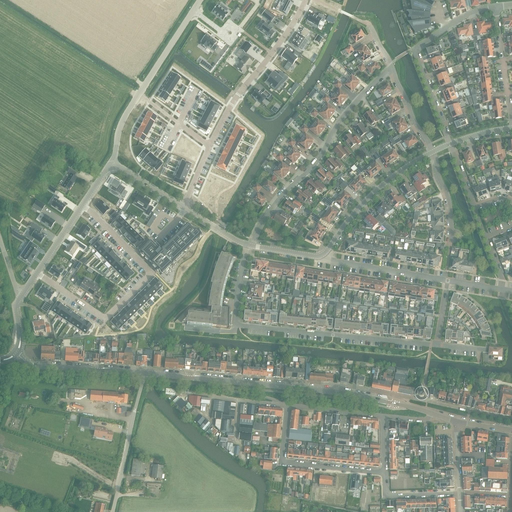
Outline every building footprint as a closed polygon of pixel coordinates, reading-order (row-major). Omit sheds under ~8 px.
[(280,0),(276,9),(279,11),(286,15),(288,10),(289,10),(288,10),(289,8),(290,8),(289,8),(290,7),(292,4),(286,1),(285,0),(280,0)] [(411,1),(431,8),(432,4),(431,4),(432,2),(434,3),(429,0),(417,0),(417,3),(411,1)] [(467,1),(467,0),(451,0),(452,2),(450,2),(451,8),(458,7),(459,9),(466,8),(464,1),(467,1)] [(248,1),(243,8),(247,11),(252,5),(248,1)] [(409,12),(430,14),(429,14),(430,10),(429,10),(428,10),(429,8),(431,8),(411,1),(412,1),(413,8),(412,8),(415,9),(414,12),(409,12)] [(217,5),(211,12),(223,21),(228,14),(226,12),(228,10),(224,7),(222,10),(218,7),(217,5)] [(265,10),(261,15),(271,22),(275,18),(265,10)] [(409,23),(430,20),(429,20),(429,17),(428,17),(428,14),(430,15),(430,14),(409,12),(412,18),(411,18),(411,19),(414,18),(415,22),(409,23)] [(311,14),(307,21),(318,27),(322,20),(324,21),(326,17),(319,14),(317,17),(311,14)] [(511,16),(509,17),(509,19),(503,20),(503,26),(510,25),(510,27),(511,27),(511,16)] [(430,20),(409,23),(410,23),(413,28),(413,29),(416,28),(417,32),(416,32),(416,33),(431,27),(431,26),(430,23),(429,23),(428,23),(428,21),(430,21),(430,20)] [(475,30),(476,36),(480,35),(479,34),(486,32),(486,30),(492,29),(491,23),(485,24),(484,22),(477,23),(478,29),(475,30)] [(264,23),(259,29),(271,38),(274,33),(271,30),(272,29),(264,23)] [(476,36),(475,30),(472,31),(471,24),(464,26),(464,28),(458,29),(459,35),(465,34),(466,36),(473,35),(473,37),(476,36)] [(294,41),(292,44),(299,49),(305,39),(307,36),(307,37),(310,32),(304,29),(302,33),(302,34),(301,36),(298,34),(296,38),(294,41)] [(364,35),(361,31),(355,34),(352,35),(353,36),(352,36),(356,43),(364,38),(363,36),(363,35),(364,35)] [(202,42),(200,44),(205,48),(207,46),(211,49),(213,51),(217,47),(214,45),(216,43),(213,40),(213,39),(210,37),(206,34),(201,41),(202,42)] [(493,40),(482,41),(483,46),(483,45),(484,50),(494,49),(493,44),(494,44),(493,40)] [(243,61),(237,68),(244,73),(246,70),(247,70),(250,67),(249,66),(252,63),(250,61),(252,59),(245,54),(251,46),(245,42),(240,50),(243,52),(239,58),(243,61)] [(427,51),(427,52),(427,53),(427,54),(428,55),(429,55),(429,56),(435,53),(436,56),(442,54),(443,53),(441,48),(440,45),(437,47),(437,46),(427,50),(427,51),(427,50),(427,51)] [(351,46),(346,50),(342,52),(344,54),(347,52),(349,55),(354,51),(351,46)] [(359,57),(369,51),(366,48),(365,48),(365,47),(365,48),(364,46),(356,52),(359,57)] [(494,49),(484,50),(485,54),(484,54),(484,58),(488,58),(496,57),(495,53),(494,53),(494,49)] [(285,50),(280,57),(288,62),(283,68),(287,71),(292,65),(293,66),(296,61),(298,59),(298,58),(300,55),(295,52),(293,55),(285,50)] [(359,57),(356,59),(358,61),(361,59),(363,62),(371,57),(370,56),(370,55),(371,54),(369,51),(359,57)] [(431,64),(432,65),(432,66),(433,65),(433,66),(443,62),(441,57),(443,56),(442,54),(436,56),(437,58),(431,61),(431,62),(431,63),(431,64)] [(477,59),(477,63),(478,63),(479,68),(488,66),(488,62),(488,58),(484,58),(477,59)] [(433,69),(433,70),(434,71),(435,70),(435,71),(441,69),(442,72),(448,69),(446,64),(444,65),(443,62),(433,66),(433,67),(433,68),(433,69)] [(380,68),(378,64),(377,65),(376,64),(375,63),(367,68),(369,71),(368,72),(370,75),(372,74),(372,75),(375,73),(375,72),(380,68)] [(175,68),(171,73),(179,79),(182,74),(175,68)] [(437,77),(437,78),(437,79),(437,80),(437,81),(438,81),(439,81),(439,82),(449,78),(447,75),(449,74),(453,73),(451,68),(448,69),(442,72),(443,74),(437,76),(437,77)] [(348,81),(356,88),(359,85),(358,84),(358,83),(359,82),(353,77),(355,75),(348,69),(346,72),(352,76),(348,81)] [(270,77),(266,82),(270,86),(270,87),(271,86),(272,88),(274,89),(280,82),(282,83),(283,84),(288,78),(280,72),(277,75),(273,72),(270,76),(270,77)] [(171,73),(168,78),(175,84),(179,79),(171,73)] [(168,78),(164,83),(172,88),(175,84),(168,78)] [(439,85),(439,86),(440,86),(441,86),(441,87),(447,85),(448,87),(454,85),(453,82),(451,83),(450,83),(449,78),(439,82),(439,83),(439,84),(439,85)] [(356,88),(348,81),(347,80),(344,83),(345,84),(344,86),(351,92),(352,90),(352,91),(353,90),(354,91),(356,88)] [(164,83),(161,88),(169,93),(172,88),(164,83)] [(383,97),(391,92),(390,91),(391,91),(390,90),(391,89),(388,85),(383,89),(382,88),(380,90),(379,91),(383,97)] [(443,93),(443,94),(443,95),(443,96),(444,97),(445,97),(455,94),(457,93),(455,90),(454,85),(448,87),(449,90),(443,92),(443,93),(443,92),(443,93)] [(257,89),(251,95),(261,104),(266,98),(268,99),(271,96),(265,91),(262,94),(257,89)] [(336,95),(344,102),(347,99),(346,98),(346,97),(347,96),(340,90),(336,95)] [(445,98),(445,99),(445,100),(445,101),(446,102),(447,102),(447,103),(453,100),(454,103),(460,101),(462,99),(461,97),(459,98),(457,93),(455,94),(445,97),(445,98)] [(492,93),(482,94),(483,99),(482,99),(483,103),(491,102),(494,101),(494,97),(493,97),(492,93)] [(344,102),(336,95),(335,94),(332,97),(333,98),(332,100),(339,106),(340,105),(341,104),(342,105),(344,102)] [(388,110),(398,104),(396,101),(395,101),(394,100),(393,99),(385,104),(388,110)] [(491,102),(491,106),(492,105),(493,110),(502,109),(502,104),(502,100),(494,101),(491,102)] [(449,108),(449,109),(449,110),(449,111),(449,112),(450,113),(451,112),(451,113),(461,109),(459,104),(461,103),(460,101),(454,103),(455,106),(449,108)] [(211,102),(208,107),(217,112),(220,107),(211,102)] [(325,105),(322,108),(324,109),(332,116),(335,113),(334,112),(334,111),(335,110),(328,104),(326,106),(325,105)] [(398,104),(388,110),(392,115),(400,110),(399,109),(399,108),(400,107),(398,104)] [(208,107),(206,112),(214,117),(217,112),(208,107)] [(330,119),(332,116),(324,109),(320,114),(327,120),(328,119),(329,118),(330,119)] [(453,118),(459,116),(460,119),(466,116),(465,114),(463,114),(462,114),(461,109),(451,113),(451,114),(451,115),(451,116),(451,117),(452,118),(453,117),(453,118)] [(493,119),(496,118),(497,119),(498,119),(499,119),(499,118),(500,118),(501,118),(501,117),(504,117),(504,113),(503,113),(502,109),(493,110),(493,114),(492,114),(493,119)] [(375,123),(377,122),(380,120),(376,114),(373,116),(370,111),(364,116),(367,121),(368,121),(371,125),(371,126),(372,126),(373,126),(374,126),(375,125),(375,124),(375,123)] [(148,112),(145,117),(154,122),(157,117),(148,112)] [(206,112),(203,117),(211,122),(214,117),(206,112)] [(455,124),(455,125),(455,126),(455,127),(455,128),(456,128),(457,128),(457,129),(460,128),(461,128),(462,128),(463,127),(464,127),(464,126),(467,125),(465,120),(467,119),(466,116),(460,119),(461,121),(455,124)] [(145,117),(142,123),(151,127),(154,122),(145,117)] [(203,117),(200,122),(209,127),(211,122),(203,117)] [(396,128),(405,123),(403,119),(402,120),(402,119),(401,118),(393,123),(396,128)] [(315,121),(313,124),(322,132),(325,129),(324,128),(324,127),(325,126),(318,120),(316,122),(315,121)] [(200,122),(197,127),(206,132),(209,127),(200,122)] [(142,123),(140,128),(149,132),(151,127),(142,123)] [(372,133),(367,127),(365,129),(361,123),(354,128),(356,131),(355,132),(358,135),(359,134),(361,137),(366,133),(367,135),(366,135),(369,139),(374,136),(372,133)] [(405,123),(396,128),(399,134),(408,129),(407,128),(407,127),(406,127),(407,126),(405,123)] [(320,135),(322,132),(313,124),(310,127),(311,128),(310,130),(317,136),(318,135),(319,134),(320,135)] [(236,126),(233,131),(243,135),(245,130),(239,127),(239,126),(236,125),(236,126)] [(140,128),(137,133),(146,138),(149,132),(140,128)] [(233,131),(231,136),(240,140),(243,135),(233,131)] [(137,133),(134,138),(143,143),(146,138),(137,133)] [(306,134),(302,139),(311,146),(313,143),(312,143),(313,142),(313,140),(306,134)] [(358,145),(361,143),(356,136),(353,138),(350,134),(343,139),(351,148),(357,143),(358,145)] [(231,136),(228,141),(238,146),(240,140),(231,136)] [(413,138),(412,137),(404,142),(408,148),(409,147),(410,148),(412,146),(418,142),(415,138),(414,139),(414,138),(413,138)] [(308,149),(311,146),(302,139),(298,144),(305,150),(306,149),(307,149),(308,149)] [(228,141),(226,146),(235,151),(238,146),(228,141)] [(500,158),(505,157),(504,150),(501,151),(500,143),(498,144),(497,143),(495,144),(492,145),(494,156),(499,155),(500,158)] [(340,145),(334,151),(341,159),(346,154),(348,156),(351,153),(346,147),(343,150),(340,145)] [(226,146),(223,151),(233,156),(235,151),(226,146)] [(478,149),(477,150),(480,159),(482,158),(483,160),(484,160),(487,159),(487,158),(487,156),(487,155),(486,152),(485,152),(483,146),(478,148),(479,149),(478,149)] [(300,155),(301,154),(293,148),(289,153),(298,160),(300,157),(299,156),(300,155)] [(144,150),(137,157),(142,161),(148,153),(144,150)] [(387,153),(388,154),(393,162),(397,159),(396,159),(398,157),(394,150),(391,152),(390,151),(387,153)] [(223,151),(221,157),(230,161),(233,156),(223,151)] [(468,153),(468,152),(463,154),(465,160),(466,163),(467,163),(467,164),(474,161),(470,152),(469,153),(468,153)] [(148,153),(142,161),(146,165),(153,157),(148,153)] [(273,156),(276,158),(281,162),(283,159),(278,155),(277,156),(275,153),(273,156)] [(295,163),(298,160),(289,153),(285,158),(293,164),(294,163),(295,162),(295,163)] [(389,165),(393,162),(388,154),(382,158),(386,165),(388,164),(389,165)] [(153,157),(146,165),(151,168),(157,160),(153,157)] [(221,157),(218,162),(228,166),(230,161),(221,157)] [(325,164),(333,172),(338,167),(340,168),(343,166),(337,160),(335,162),(331,158),(325,164)] [(157,160),(151,168),(155,172),(161,164),(157,160)] [(182,161),(179,167),(188,171),(191,165),(182,161)] [(216,167),(215,168),(218,169),(219,168),(225,171),(228,166),(218,162),(216,167)] [(282,163),(278,168),(287,175),(289,172),(288,171),(289,170),(290,169),(282,163)] [(376,163),(371,167),(377,174),(380,172),(380,171),(382,169),(376,163)] [(179,167),(177,172),(186,176),(188,171),(179,167)] [(287,175),(278,168),(277,167),(273,172),(268,168),(266,171),(272,176),(275,173),(282,179),(283,178),(283,177),(284,178),(287,175)] [(373,177),(377,174),(371,167),(365,172),(371,178),(372,177),(373,177)] [(74,176),(76,173),(70,168),(67,172),(70,173),(62,186),(68,191),(77,178),(74,176)] [(329,181),(334,177),(329,172),(327,175),(321,169),(316,175),(323,181),(326,179),(327,179),(329,181)] [(177,172),(175,177),(184,181),(186,176),(177,172)] [(422,176),(420,173),(413,178),(416,182),(414,184),(419,193),(425,189),(422,185),(426,182),(425,181),(428,179),(425,175),(422,176)] [(360,176),(355,181),(361,188),(365,185),(364,184),(366,182),(360,176)] [(493,178),(494,182),(496,191),(500,191),(499,190),(502,189),(500,185),(502,185),(500,180),(499,180),(498,176),(493,178)] [(175,177),(173,183),(182,186),(184,181),(175,177)] [(491,192),(493,192),(496,191),(494,182),(493,178),(487,179),(491,192)] [(112,186),(110,189),(111,190),(119,195),(120,196),(121,196),(124,198),(127,192),(124,190),(125,189),(119,185),(120,183),(115,180),(113,181),(110,185),(112,186)] [(311,180),(306,186),(314,193),(317,190),(318,190),(321,192),(321,193),(325,187),(321,183),(318,181),(315,183),(311,180)] [(361,188),(355,181),(354,180),(351,183),(352,184),(350,186),(356,192),(357,191),(358,191),(361,188)] [(263,187),(271,193),(272,192),(273,191),(273,192),(276,188),(271,184),(272,184),(269,181),(269,182),(268,182),(263,187)] [(404,192),(406,196),(405,196),(407,199),(417,192),(413,186),(410,188),(407,183),(400,187),(401,189),(400,190),(403,193),(404,192)] [(486,189),(484,185),(479,186),(483,196),(486,195),(486,194),(488,193),(486,189)] [(480,197),(483,196),(479,186),(473,189),(475,194),(476,193),(477,197),(479,197),(480,197)] [(313,196),(306,190),(305,190),(306,191),(304,193),(300,189),(295,195),(304,203),(308,197),(310,199),(313,196)] [(350,199),(351,197),(345,191),(340,197),(347,203),(350,199)] [(399,206),(405,202),(400,196),(398,198),(394,193),(388,197),(390,200),(389,201),(392,204),(393,204),(395,206),(398,204),(399,206)] [(265,200),(258,194),(256,197),(255,196),(252,199),(254,201),(256,203),(257,203),(262,207),(265,203),(264,202),(265,201),(264,201),(265,200)] [(55,199),(51,206),(61,213),(66,206),(58,200),(59,198),(56,196),(54,199),(55,199)] [(139,196),(135,202),(147,210),(146,213),(145,214),(149,216),(153,208),(150,206),(149,207),(147,205),(149,202),(139,196)] [(344,207),(347,203),(340,197),(339,196),(336,199),(337,200),(336,202),(342,208),(343,206),(344,207)] [(430,208),(442,206),(441,201),(440,201),(440,199),(430,201),(431,204),(429,204),(430,208)] [(37,200),(34,204),(40,208),(38,210),(40,212),(45,205),(37,200)] [(101,200),(95,206),(103,215),(109,209),(101,200)] [(295,201),(294,203),(292,204),(288,201),(284,207),(292,213),(294,210),(297,212),(302,205),(295,201)] [(387,207),(383,203),(382,203),(380,205),(376,208),(378,210),(377,212),(379,215),(381,214),(384,217),(387,214),(389,216),(395,211),(390,205),(387,207)] [(432,215),(442,214),(442,211),(443,211),(442,206),(430,208),(430,212),(432,211),(432,215)] [(336,215),(338,213),(331,208),(327,213),(334,219),(337,215),(336,215)] [(113,210),(109,215),(112,218),(117,214),(113,210)] [(278,213),(274,219),(283,225),(286,221),(288,222),(292,217),(284,212),(282,215),(278,213)] [(321,219),(312,213),(310,215),(314,218),(319,221),(321,219)] [(332,223),(334,219),(327,213),(322,219),(329,224),(331,222),(332,223)] [(433,218),(431,218),(431,222),(443,221),(443,216),(442,216),(442,214),(432,215),(433,218)] [(45,215),(40,221),(51,228),(55,222),(45,215)] [(382,224),(385,221),(379,216),(376,219),(377,219),(375,220),(370,215),(369,216),(367,218),(364,222),(367,224),(366,225),(366,228),(370,228),(371,228),(372,229),(378,223),(379,221),(382,224)] [(120,216),(111,224),(116,229),(124,221),(120,216)] [(314,218),(312,221),(317,224),(318,225),(322,227),(323,225),(321,224),(321,223),(319,222),(319,221),(314,218)] [(124,221),(116,229),(117,229),(121,233),(121,234),(129,226),(124,221)] [(32,228),(25,238),(32,242),(34,239),(40,244),(45,237),(41,235),(42,234),(40,233),(40,234),(39,233),(42,230),(32,223),(29,227),(32,228)] [(83,224),(76,235),(84,239),(90,229),(83,224)] [(151,241),(139,252),(140,253),(141,254),(144,257),(145,258),(148,261),(153,265),(156,268),(157,269),(156,270),(157,270),(160,273),(160,274),(161,273),(162,274),(164,272),(169,267),(171,265),(171,266),(171,265),(175,262),(175,261),(183,253),(183,254),(183,253),(187,250),(192,245),(192,244),(197,239),(197,240),(198,239),(201,236),(202,236),(201,236),(202,235),(201,234),(197,230),(196,229),(194,231),(187,224),(186,224),(186,225),(183,228),(182,228),(183,228),(179,232),(179,231),(179,232),(176,235),(174,237),(171,240),(170,240),(170,241),(167,244),(164,247),(160,250),(158,248),(160,247),(160,246),(157,243),(156,242),(156,243),(154,244),(151,241)] [(318,225),(315,231),(323,236),(325,232),(324,232),(326,229),(322,227),(318,225)] [(129,226),(121,234),(126,239),(134,231),(129,226)] [(134,231),(126,239),(131,244),(139,236),(134,231)] [(305,239),(306,240),(312,243),(314,239),(318,242),(319,239),(320,240),(323,236),(315,231),(311,237),(308,235),(305,239)] [(432,239),(432,243),(442,244),(442,241),(443,241),(443,236),(431,235),(431,239),(432,239)] [(139,236),(131,244),(135,248),(136,249),(144,241),(139,236)] [(100,239),(92,247),(97,252),(105,244),(100,239)] [(500,240),(503,250),(509,248),(505,239),(503,240),(503,239),(500,240)] [(71,242),(65,251),(72,256),(78,247),(84,251),(86,247),(75,240),(73,243),(71,242)] [(503,250),(500,240),(497,241),(497,242),(495,243),(496,247),(495,247),(497,252),(503,250)] [(30,241),(19,257),(30,264),(33,260),(35,256),(38,252),(36,250),(38,247),(30,241)] [(105,244),(97,252),(102,257),(110,249),(105,244)] [(383,258),(386,258),(386,257),(388,258),(389,253),(390,254),(391,249),(384,248),(383,258)] [(110,249),(102,257),(106,262),(114,254),(114,253),(110,249)] [(186,316),(184,318),(186,319),(185,323),(192,324),(212,326),(216,326),(218,327),(220,327),(228,328),(228,327),(228,326),(228,325),(228,324),(228,323),(228,322),(228,321),(228,320),(228,319),(228,318),(228,317),(229,317),(229,312),(229,308),(229,309),(227,309),(227,308),(225,307),(224,308),(219,308),(220,301),(221,296),(221,294),(223,287),(225,280),(227,273),(229,274),(232,267),(235,259),(233,263),(231,262),(233,259),(230,258),(230,255),(226,255),(226,256),(221,253),(217,261),(215,269),(216,269),(214,276),(212,284),(210,292),(209,296),(209,299),(208,303),(208,307),(210,307),(209,314),(186,312),(186,316)] [(114,254),(106,262),(111,267),(119,259),(114,254)] [(439,262),(440,262),(441,257),(434,256),(433,266),(436,267),(436,266),(438,266),(439,262)] [(119,259),(111,267),(116,272),(124,264),(119,259)] [(252,265),(251,270),(261,272),(262,263),(261,263),(261,262),(257,262),(256,266),(252,265)] [(473,267),(474,268),(475,263),(469,262),(467,272),(470,272),(470,271),(473,272),(473,267)] [(124,264),(116,272),(121,276),(129,269),(129,268),(125,264),(124,264)] [(53,266),(49,272),(58,278),(60,275),(64,277),(67,272),(63,270),(62,272),(53,266)] [(297,273),(296,273),(296,278),(302,279),(304,269),(300,268),(300,269),(298,269),(297,273)] [(129,269),(121,276),(126,282),(134,274),(129,269)] [(344,281),(343,281),(342,285),(348,286),(349,286),(350,277),(347,276),(347,277),(344,276),(344,281)] [(80,287),(87,292),(93,283),(85,278),(83,282),(78,279),(74,285),(79,288),(80,287)] [(150,282),(150,283),(158,291),(163,286),(155,278),(154,278),(150,282)] [(251,288),(251,291),(262,292),(262,293),(264,293),(265,284),(254,282),(254,286),(252,286),(252,288),(251,288)] [(100,288),(93,283),(87,292),(94,297),(93,298),(98,301),(102,295),(98,292),(100,288)] [(150,283),(145,287),(153,296),(158,291),(150,283)] [(390,288),(389,288),(388,296),(394,297),(397,285),(397,284),(393,284),(391,284),(390,288)] [(43,285),(38,292),(38,293),(46,298),(44,300),(47,303),(54,293),(43,285)] [(145,287),(140,292),(148,300),(153,296),(145,287)] [(416,301),(416,302),(417,302),(417,301),(421,301),(422,299),(423,289),(424,289),(418,288),(416,301)] [(428,291),(427,300),(437,301),(438,296),(433,295),(434,291),(430,290),(430,291),(428,291)] [(252,297),(252,300),(263,302),(264,298),(261,298),(262,293),(262,292),(251,291),(250,295),(251,295),(251,297),(252,297)] [(136,297),(135,297),(143,305),(148,300),(140,292),(140,293),(135,297),(136,297)] [(461,298),(458,296),(459,296),(454,294),(452,298),(451,298),(450,303),(457,306),(461,298)] [(135,297),(130,302),(138,310),(143,305),(135,297)] [(461,298),(457,306),(462,309),(468,302),(467,302),(465,300),(465,299),(461,297),(461,298)] [(468,302),(462,309),(468,313),(474,307),(473,306),(471,304),(472,304),(468,301),(467,302),(468,302)] [(57,302),(51,311),(57,315),(63,306),(63,305),(58,302),(57,302)] [(130,302),(125,307),(133,315),(138,310),(130,302)] [(63,306),(57,315),(63,319),(69,310),(63,306)] [(474,307),(468,313),(472,318),(479,312),(477,310),(477,309),(474,306),(473,306),(474,307)] [(121,311),(121,312),(128,320),(133,315),(125,307),(121,311)] [(69,310),(63,319),(68,323),(75,313),(69,310)] [(121,312),(116,317),(124,325),(128,320),(121,312)] [(479,312),(472,318),(476,323),(483,318),(482,316),(482,315),(479,312)] [(75,313),(68,323),(74,327),(80,317),(75,313)] [(80,317),(74,327),(80,330),(86,321),(80,317)] [(111,321),(111,322),(119,330),(124,325),(116,317),(115,317),(111,321)] [(483,318),(476,323),(479,329),(488,325),(487,325),(486,322),(484,318),(483,318)] [(45,324),(44,320),(33,323),(35,331),(46,329),(46,333),(50,332),(49,323),(45,324)] [(86,321),(80,330),(86,334),(92,325),(91,325),(92,324),(87,321),(86,321)] [(488,325),(479,329),(482,336),(482,339),(486,340),(486,337),(491,337),(490,332),(489,329),(488,325)] [(457,341),(459,341),(459,342),(463,342),(463,337),(471,338),(467,331),(464,333),(458,332),(457,341)] [(41,360),(60,361),(60,351),(56,351),(56,348),(46,348),(46,346),(39,346),(39,351),(41,351),(41,360)] [(494,360),(502,361),(502,360),(503,360),(503,359),(504,354),(502,354),(502,349),(497,348),(494,348),(489,347),(489,355),(494,356),(494,360)] [(65,348),(65,361),(83,362),(84,359),(84,352),(78,352),(78,354),(73,354),(73,349),(65,348)] [(144,351),(144,357),(136,356),(136,366),(146,366),(146,359),(151,359),(151,350),(145,350),(144,351)] [(174,369),(174,360),(171,360),(172,351),(166,350),(166,359),(165,359),(164,368),(174,369)] [(154,351),(153,367),(160,367),(161,352),(154,351)] [(84,359),(83,362),(99,363),(99,355),(93,355),(89,355),(89,360),(84,360),(84,359)] [(174,360),(174,369),(183,369),(184,359),(178,358),(178,360),(174,360)] [(236,374),(237,366),(232,366),(232,364),(232,363),(229,363),(227,362),(226,373),(236,374)] [(325,374),(326,367),(310,365),(309,380),(332,382),(333,375),(325,374)] [(274,369),(273,377),(283,378),(284,367),(280,367),(280,370),(274,369)] [(414,388),(408,387),(406,386),(409,370),(397,367),(396,373),(395,373),(392,391),(403,394),(413,395),(414,391),(414,388)] [(356,385),(364,386),(365,378),(359,377),(359,374),(354,373),(352,383),(357,384),(356,385)] [(379,381),(378,389),(384,390),(386,376),(387,373),(384,373),(383,377),(382,382),(379,381)] [(342,374),(341,383),(348,384),(349,379),(350,379),(351,376),(342,374)] [(391,391),(392,383),(393,377),(386,376),(384,390),(391,391)] [(418,392),(414,391),(413,395),(418,396),(418,397),(419,397),(419,398),(420,398),(421,398),(422,398),(423,398),(424,398),(424,397),(425,397),(425,396),(426,396),(426,395),(426,394),(426,393),(426,392),(425,391),(424,390),(423,390),(422,389),(421,389),(420,390),(419,390),(419,391),(418,391),(418,392)] [(438,400),(445,401),(445,399),(446,395),(446,393),(442,392),(442,390),(438,390),(437,394),(439,395),(438,400)] [(121,395),(118,395),(118,393),(103,392),(90,391),(90,400),(102,401),(117,403),(117,402),(121,402),(121,403),(126,403),(127,395),(121,395)] [(447,402),(452,403),(454,394),(455,394),(456,392),(454,392),(453,394),(449,393),(448,395),(446,395),(445,399),(447,399),(447,402)] [(193,396),(192,406),(197,406),(200,407),(200,403),(201,397),(193,396)] [(511,399),(499,397),(498,405),(498,406),(500,407),(504,407),(505,404),(505,402),(506,403),(506,401),(511,402),(511,404),(511,399)] [(175,403),(175,404),(180,409),(186,404),(180,398),(180,399),(175,403)] [(505,407),(503,415),(510,416),(511,407),(507,406),(506,410),(505,410),(505,408),(506,408),(506,404),(505,404),(504,407),(505,407)] [(199,414),(192,408),(186,414),(189,417),(192,415),(194,417),(193,418),(194,420),(199,414)] [(293,410),(290,429),(298,430),(298,429),(299,417),(300,411),(293,410)] [(194,420),(200,425),(205,420),(199,414),(194,420)] [(309,418),(299,417),(298,429),(302,429),(302,425),(308,426),(309,418)] [(222,419),(220,431),(233,433),(234,427),(231,426),(231,420),(222,419)] [(200,427),(200,428),(205,432),(209,428),(212,425),(211,424),(206,420),(200,427)] [(399,422),(389,421),(389,430),(396,430),(396,426),(396,424),(399,424),(399,422)] [(409,423),(400,422),(400,426),(399,429),(408,430),(409,423)] [(253,423),(252,431),(267,433),(266,437),(270,438),(272,438),(272,442),(279,443),(281,426),(280,426),(268,424),(253,423)] [(252,433),(253,426),(240,424),(239,432),(252,433)] [(95,427),(94,434),(111,439),(113,433),(107,431),(108,430),(95,427)] [(312,430),(302,429),(298,429),(298,430),(290,429),(289,439),(311,441),(312,430)] [(251,441),(252,434),(239,433),(239,440),(251,441)] [(507,435),(503,434),(498,434),(497,441),(498,441),(508,443),(509,443),(510,439),(509,438),(509,437),(509,436),(508,436),(508,435),(507,435)] [(227,443),(233,443),(234,436),(233,436),(228,435),(227,438),(220,438),(220,442),(223,442),(227,443)] [(335,444),(349,445),(349,442),(350,436),(336,435),(335,444)] [(432,446),(432,439),(420,439),(420,446),(421,446),(421,461),(432,461),(432,446)] [(226,449),(234,454),(235,447),(233,446),(233,443),(227,443),(226,448),(226,449)] [(373,459),(372,467),(379,467),(380,467),(380,466),(380,461),(380,458),(377,457),(373,457),(373,458),(373,459)] [(133,459),(131,475),(139,476),(140,474),(144,474),(145,461),(133,459)] [(482,467),(482,478),(488,479),(508,479),(508,465),(503,465),(503,468),(494,468),(495,460),(486,459),(486,468),(482,467)] [(272,462),(263,461),(262,469),(271,470),(272,462)] [(153,465),(151,478),(161,480),(163,467),(153,465)] [(473,468),(473,466),(472,466),(472,465),(462,465),(463,471),(463,476),(473,477),(473,472),(473,468)] [(452,476),(455,476),(454,470),(446,471),(440,470),(440,473),(446,474),(446,477),(448,476),(448,479),(452,479),(452,476)] [(351,480),(350,489),(355,490),(355,489),(357,490),(357,487),(361,488),(361,482),(358,481),(359,475),(352,474),(352,480),(351,480)] [(335,486),(336,477),(320,476),(319,484),(319,487),(324,487),(325,485),(335,486)] [(470,498),(475,499),(475,496),(464,496),(465,508),(471,509),(470,498)] [(406,509),(406,500),(397,500),(397,509),(406,509)] [(102,511),(104,505),(98,503),(96,511),(102,511)]
